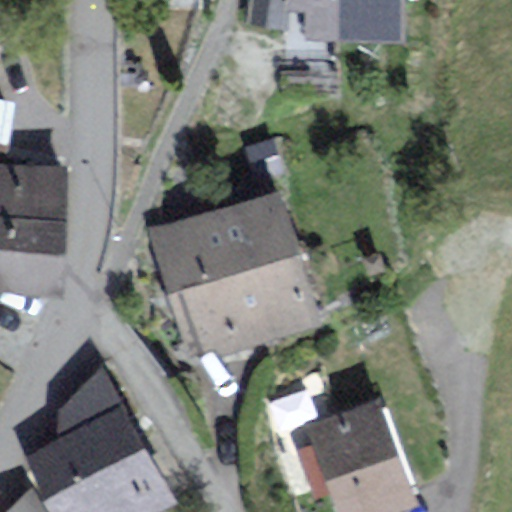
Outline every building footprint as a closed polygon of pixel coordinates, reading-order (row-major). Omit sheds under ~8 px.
[(402,0),(312,0),(313,26),(402,27),(402,0)] [(62,164),(0,161),(0,278),(59,280),(62,164)] [(314,314),(271,191),(170,226),(163,229),(202,340),(212,336),(227,331),(232,343),(314,314)] [(30,452),(46,484),(60,511),(129,511),(171,485),(105,368),(69,404),(70,431),(30,452)] [(368,511),(416,494),(380,401),(319,424),(352,511),(368,511)] [(43,511),(32,490),(12,511),(43,511)]
